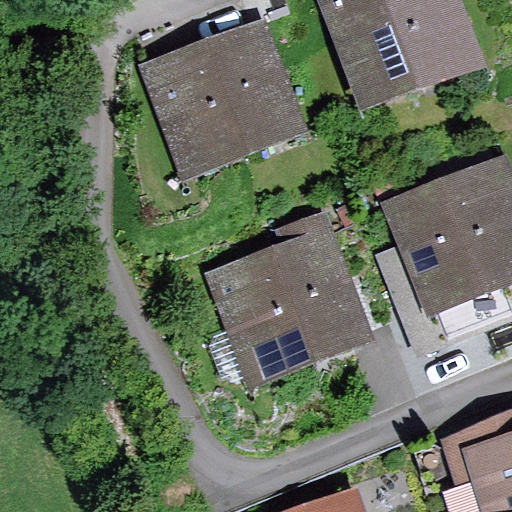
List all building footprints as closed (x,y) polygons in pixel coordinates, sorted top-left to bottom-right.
[(344,0),(331,5),(366,99),(460,64),(443,18),(454,14),(448,0),(344,0)] [(181,117),(198,163),(291,128),(256,35),(151,74),(169,122),(181,117)] [(396,211),(432,304),(511,272),(511,234),(507,222),(511,220),(511,200),(500,170),(396,211)] [(247,326),(264,371),(357,336),(322,243),(218,282),(236,330),(247,326)] [(491,511),(511,511),(511,448),(476,460),(491,511)]
